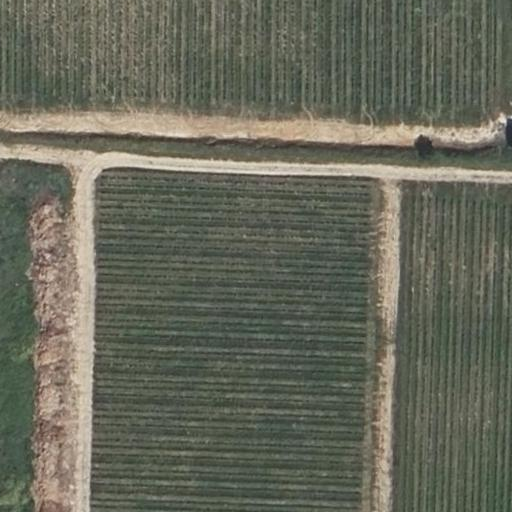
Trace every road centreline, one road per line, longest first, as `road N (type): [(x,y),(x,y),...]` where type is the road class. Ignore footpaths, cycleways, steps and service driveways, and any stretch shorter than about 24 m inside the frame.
road 1 (track): [(511,105),(497,128),(0,116)]
road 2 (track): [(0,148),(511,169)]
road 3 (track): [(88,152),(83,511)]
road 4 (track): [(397,165),(388,511)]
